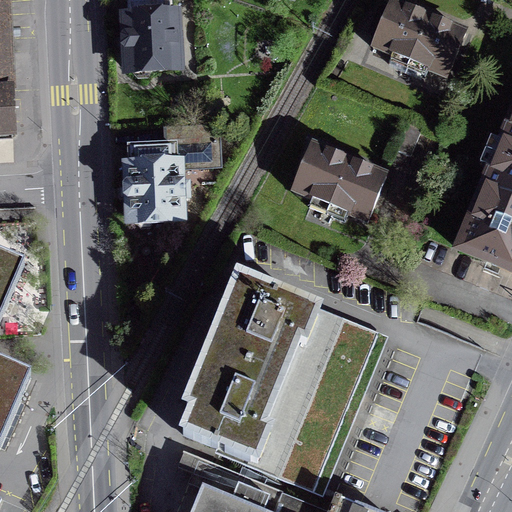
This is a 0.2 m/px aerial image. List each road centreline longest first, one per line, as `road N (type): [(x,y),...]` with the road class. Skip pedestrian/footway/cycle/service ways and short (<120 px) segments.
road 1 (secondary): [(79,186),(94,511)]
road 2 (secondary): [(70,0),(79,186)]
